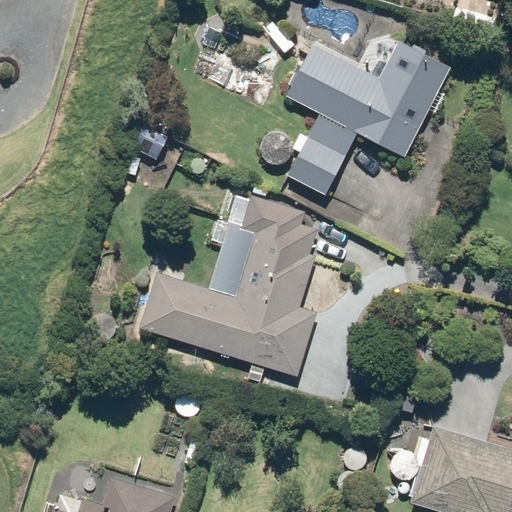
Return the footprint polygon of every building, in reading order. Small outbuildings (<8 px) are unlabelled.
[(434,104),(433,104),(452,66),(400,39),(381,77),(315,43),(288,95),(322,113),(289,175),(327,194),(359,133),(407,157),(434,104)] [(139,124),(129,144),(158,160),(168,140),(139,124)] [(231,221),(210,288),(158,272),(141,328),(300,376),(319,311),(301,306),(317,255),(310,253),(318,228),(303,224),(307,211),(253,194),(251,199),(237,195),(229,220),(231,221)] [(511,511),(511,448),(435,425),(412,502),(446,511),(511,511)] [(398,448),(396,449),(390,454),(389,456),(388,458),(388,461),(388,464),(388,466),(389,469),(390,471),(392,473),(394,475),(396,476),(398,477),(401,478),(403,478),(406,478),(409,477),(411,476),(413,475),(415,473),(417,471),(418,469),(419,466),(419,464),(419,461),(419,459),(418,456),(417,454),(415,452),(413,450),(411,449),(408,448),(406,447),(403,447),(401,447),(398,448)] [(172,511),(177,496),(112,477),(104,504),(84,498),(79,511),(75,511),(55,506),(53,511),(172,511)]
